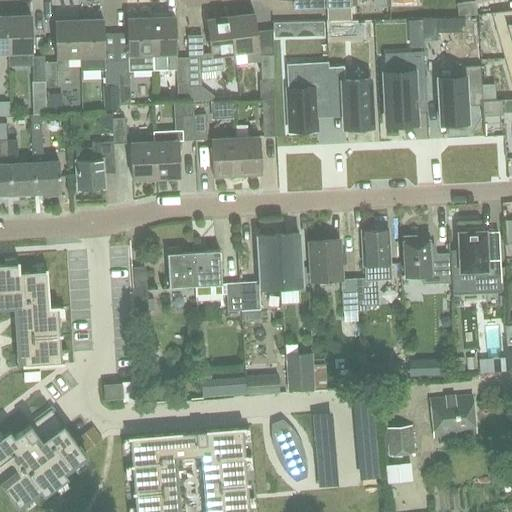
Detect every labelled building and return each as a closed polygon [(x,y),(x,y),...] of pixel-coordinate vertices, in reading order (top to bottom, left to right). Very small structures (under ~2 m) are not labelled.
[(325,0),(326,8),(351,7),(351,0),(325,0)] [(458,17),(477,15),(475,2),(457,4),(458,17)] [(511,44),(511,10),(491,13),(499,39),(510,39),(511,44)] [(231,17),(236,53),(246,52),(247,63),(261,61),(262,80),(274,79),(274,54),(260,54),(255,14),(231,17)] [(0,53),(8,53),(7,17),(0,16),(0,53)] [(7,17),(8,53),(20,53),(21,57),(32,57),(31,16),(7,17)] [(189,83),(189,58),(177,58),(175,17),(151,18),(153,70),(177,69),(177,83),(189,83)] [(221,55),(236,53),(231,17),(207,20),(211,54),(201,54),(201,57),(189,58),(189,83),(190,93),(196,92),(202,86),(201,72),(223,70),(221,55)] [(130,71),(153,70),(151,18),(127,19),(129,60),(117,60),(118,85),(130,85),(130,71)] [(437,32),(436,18),(422,18),(423,40),(437,40),(437,32)] [(118,85),(117,60),(105,60),(103,19),(79,20),(81,57),(82,71),(105,70),(105,86),(118,85)] [(68,57),(81,57),(79,20),(55,21),(57,62),(45,62),(45,81),(46,88),(58,87),(58,71),(69,71),(68,57)] [(409,22),(410,46),(423,45),(422,21),(409,22)] [(275,24),(275,36),(313,35),(313,23),(275,24)] [(35,82),(45,81),(45,62),(45,56),(32,57),(33,82),(35,82)] [(420,56),(402,57),(403,71),(385,72),(387,126),(415,124),(415,112),(414,99),(422,99),(420,56)] [(330,99),(328,67),(328,61),(302,63),(304,88),(287,89),(290,131),(317,129),(316,118),(315,100),(330,99)] [(467,106),(483,105),(482,101),(480,65),(457,66),(458,77),(438,78),(440,123),(467,122),(467,106)] [(328,67),(330,99),(330,106),(344,105),(345,116),(345,128),(372,126),(369,79),(345,80),(344,66),(328,67)] [(35,82),(33,82),(34,92),(46,92),(46,88),(45,81),(35,82)] [(264,137),(276,136),(275,99),(263,100),(264,137)] [(194,115),(195,140),(207,140),(206,114),(194,115)] [(183,141),(195,140),(194,115),(182,116),(183,141)] [(114,144),(126,143),(125,118),(113,119),(114,144)] [(156,178),(180,177),(178,131),(154,132),(155,142),(156,178)] [(236,138),(238,174),(261,173),(260,137),(236,138)] [(34,163),(36,192),(46,191),(47,196),(59,195),(59,191),(61,191),(59,161),(44,162),(43,138),(32,138),(34,162),(34,163)] [(214,176),(238,174),(236,138),(212,139),(214,176)] [(7,140),(8,156),(18,155),(18,139),(7,140)] [(78,190),(104,188),(103,155),(114,154),(113,142),(92,143),(92,149),(78,150),(78,160),(77,160),(78,190)] [(132,180),(156,178),(155,142),(131,143),(132,180)] [(10,194),(36,192),(34,163),(8,164),(10,194)] [(0,194),(10,194),(8,164),(0,164),(0,194)] [(358,311),(368,310),(368,306),(380,305),(378,279),(379,278),(378,265),(390,264),(388,228),(386,228),(383,225),(374,226),(372,229),(361,230),(364,265),(366,265),(367,278),(356,279),(358,311)] [(484,229),(484,228),(468,229),(468,230),(456,231),(459,273),(461,273),(461,277),(476,277),(476,285),(502,284),(501,259),(489,260),(487,229),(484,229)] [(428,244),(427,231),(417,232),(418,236),(404,237),(405,277),(422,276),(422,282),(449,281),(448,253),(435,254),(434,244),(428,244)] [(278,236),(281,288),(303,287),(299,234),(278,236)] [(261,290),(281,288),(278,236),(258,238),(261,281),(240,283),(243,321),(261,319),(260,309),(262,309),(261,290)] [(342,280),(340,240),(309,242),(312,282),(334,281),(342,280)] [(243,321),(240,283),(228,284),(223,284),(221,250),(193,252),(196,286),(197,297),(229,295),(230,312),(241,311),(241,321),(243,321)] [(170,287),(196,286),(193,252),(168,253),(170,287)] [(0,304),(19,303),(23,365),(22,365),(22,367),(64,364),(64,362),(62,362),(60,336),(62,336),(62,334),(60,334),(58,308),(60,308),(60,306),(50,307),(47,269),(45,269),(45,271),(20,272),(19,262),(17,262),(17,264),(0,265),(0,304)] [(358,311),(356,279),(342,280),(344,312),(358,311)] [(134,318),(148,317),(146,288),(132,289),(134,318)] [(298,353),(298,343),(285,344),(286,370),(288,390),(310,388),(308,353),(298,353)] [(483,370),(502,369),(502,355),(482,356),(483,370)] [(409,377),(432,376),(431,360),(409,360),(409,377)] [(247,394),(280,392),(278,375),(245,377),(247,394)] [(201,398),(232,396),(244,395),(242,378),(230,379),(200,381),(201,398)] [(124,400),(123,384),(105,385),(106,401),(124,400)] [(436,437),(477,433),(473,395),(432,399),(436,437)] [(9,430),(0,437),(0,483),(9,496),(17,507),(40,491),(44,496),(68,478),(64,472),(87,456),(78,444),(51,409),(14,437),(9,430)] [(272,424),(271,434),(280,430),(290,426),(283,419),(272,424)] [(290,426),(280,430),(283,436),(295,432),(290,426)] [(389,459),(415,454),(412,426),(385,429),(389,459)] [(86,452),(102,440),(100,436),(93,427),(77,439),(86,452)] [(181,433),(128,437),(128,439),(130,439),(132,465),(130,465),(130,467),(132,467),(134,492),(132,493),(133,495),(134,495),(135,511),(174,511),(170,458),(206,455),(211,511),(251,511),(252,510),(250,510),(248,485),(250,485),(249,483),(248,483),(246,457),(247,457),(247,455),(245,455),(243,430),(245,429),(245,427),(200,431),(200,432),(181,433)] [(280,430),(271,434),(272,441),(283,436),(280,430)] [(295,432),(283,436),(286,444),(299,438),(295,432)] [(283,436),(272,441),(274,449),(286,444),(283,436)] [(299,438),(286,444),(289,451),(302,445),(299,438)] [(286,444),(274,449),(276,456),(289,451),(286,444)] [(302,445),(289,451),(292,458),(305,452),(302,445)] [(289,451),(276,456),(280,463),(292,458),(289,451)] [(305,452),(292,458),(295,465),(307,460),(305,452)] [(292,458),(280,463),(284,469),(295,465),(292,458)] [(307,460),(295,465),(298,471),(307,468),(307,460)] [(395,463),(396,480),(416,478),(415,461),(395,463)] [(295,465),(284,469),(289,475),(298,471),(295,465)] [(298,471),(289,475),(296,482),(307,477),(307,468),(298,471)]
